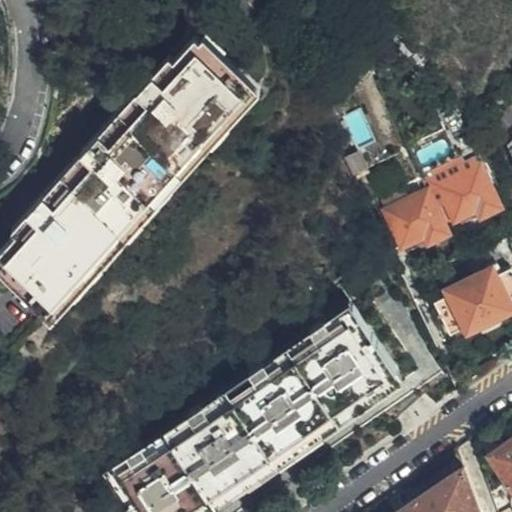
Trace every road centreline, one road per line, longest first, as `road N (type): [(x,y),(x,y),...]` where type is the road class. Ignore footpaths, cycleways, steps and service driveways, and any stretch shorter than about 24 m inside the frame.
road 1 (residential): [(511,381),(324,511)]
road 2 (residential): [(0,152),(18,115),(29,59),(16,0)]
